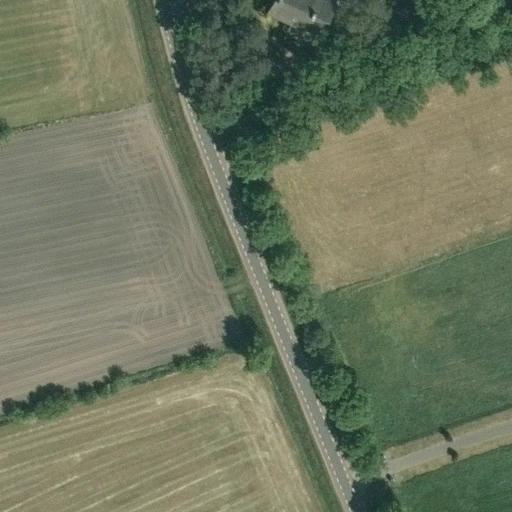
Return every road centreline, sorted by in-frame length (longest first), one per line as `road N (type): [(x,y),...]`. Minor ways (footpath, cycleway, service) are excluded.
road 1 (unclassified): [(356,511),(214,164),(162,0)]
road 2 (track): [(205,139),(511,32)]
